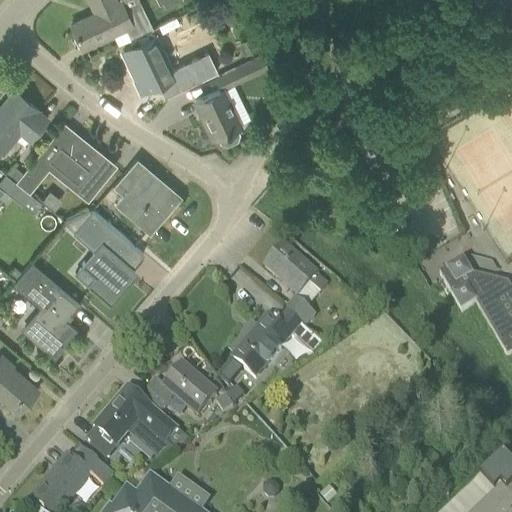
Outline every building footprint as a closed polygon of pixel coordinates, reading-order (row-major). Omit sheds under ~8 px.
[(134,37),(150,29),(151,28),(147,22),(138,4),(123,11),(119,1),(114,3),(112,0),(88,0),(94,13),(69,25),(81,49),(129,26),(134,37)] [(460,32),(491,23),(487,7),(456,16),(460,32)] [(150,29),(134,37),(128,40),(131,46),(121,51),(140,92),(173,77),(150,29)] [(239,42),(245,54),(259,48),(253,35),(239,42)] [(266,67),(260,55),(235,67),(240,79),(266,67)] [(210,57),(175,73),(183,89),(218,72),(210,57)] [(223,88),(213,93),(195,102),(212,139),(217,136),(220,143),(227,145),(237,141),(240,134),(236,127),(240,126),(223,88)] [(0,152),(1,151),(2,152),(20,130),(30,138),(47,117),(37,109),(38,108),(14,89),(0,105),(0,152)] [(280,102),(280,98),(277,95),(272,95),(269,98),(269,102),(272,106),(276,106),(280,102)] [(86,197),(100,181),(113,165),(64,125),(24,174),(17,182),(28,191),(49,166),(86,197)] [(126,212),(133,217),(149,231),(178,196),(134,159),(112,186),(123,196),(132,204),(126,212)] [(14,166),(7,175),(17,182),(24,174),(14,166)] [(7,175),(6,174),(0,181),(0,187),(21,204),(23,201),(30,192),(28,191),(17,182),(7,175)] [(62,198),(50,188),(43,197),(55,207),(62,198)] [(41,200),(30,192),(21,204),(32,212),(41,200)] [(132,204),(123,196),(117,204),(126,212),(132,204)] [(90,208),(63,221),(64,222),(74,230),(91,209),(90,208)] [(74,230),(72,232),(73,233),(75,231),(94,248),(92,250),(81,264),(94,274),(86,284),(109,304),(130,280),(122,273),(139,253),(141,254),(142,253),(91,209),(74,230)] [(327,287),(318,279),(320,277),(300,260),(284,246),(266,268),(281,281),(301,298),(311,287),(320,295),(327,287)] [(511,293),(511,294),(507,287),(505,288),(501,282),(503,280),(498,272),(496,273),(491,265),(460,259),(458,266),(439,277),(450,294),(462,314),(476,306),(508,361),(511,358),(511,293)] [(52,280),(31,262),(11,285),(23,295),(41,309),(24,329),(32,336),(47,349),(54,355),(59,348),(76,328),(65,319),(80,302),(64,289),(53,279),(52,280)] [(94,274),(81,264),(73,273),(86,284),(94,274)] [(287,312),(307,329),(317,318),(296,301),(287,312)] [(296,342),(307,329),(287,312),(277,324),(269,317),(258,330),(259,330),(252,338),(247,334),(231,353),(235,357),(233,359),(257,380),(292,338),(296,342)] [(0,397),(10,407),(17,399),(19,400),(20,398),(26,403),(38,390),(12,367),(14,365),(1,354),(0,355),(0,397)] [(157,381),(149,391),(168,407),(177,397),(199,416),(217,395),(183,366),(165,388),(157,381)] [(96,430),(86,442),(92,446),(90,449),(106,462),(117,448),(128,436),(159,462),(177,449),(175,448),(188,441),(178,432),(179,432),(160,416),(168,407),(149,391),(141,400),(127,389),(94,428),(96,430)] [(226,398),(216,404),(223,415),(233,408),(232,407),(226,398)] [(511,459),(503,451),(487,466),(500,481),(505,486),(511,479),(511,459)] [(95,481),(105,470),(85,453),(76,464),(68,458),(32,500),(45,511),(62,511),(91,478),(95,481)] [(200,511),(207,502),(178,481),(169,493),(150,479),(137,498),(127,491),(113,511),(110,509),(107,511),(200,511)] [(269,486),(265,490),(264,496),(269,501),(275,501),(279,497),(280,491),(275,486),(269,486)] [(329,488),(320,496),(327,505),(336,497),(329,488)]
